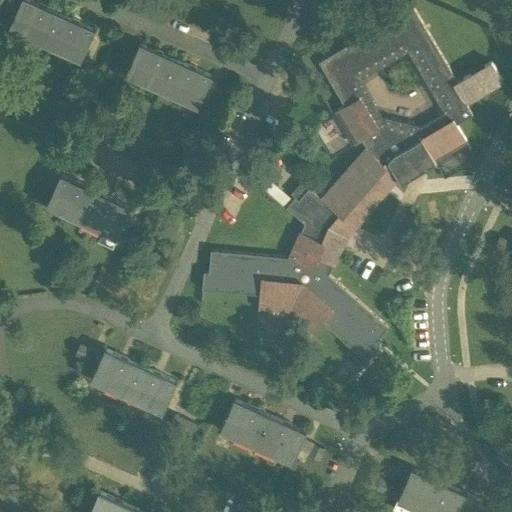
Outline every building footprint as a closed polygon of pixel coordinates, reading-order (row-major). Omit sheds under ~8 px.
[(21,0),(9,28),(45,44),(58,14),(28,0),(21,0)] [(491,60),(458,81),(413,5),(319,61),(345,105),(337,110),(357,142),(364,138),(366,141),(364,142),(367,147),(322,198),(309,187),(309,188),(299,199),(296,196),(287,206),(305,223),(290,257),(211,249),(209,271),(204,271),(203,288),(261,294),(260,306),(291,309),(314,330),(322,321),(366,359),(378,346),(374,343),(389,326),(329,274),(342,244),(351,229),(398,177),(401,183),(423,170),(437,161),(436,159),(467,140),(457,124),(473,114),(466,102),(503,79),(491,60)] [(58,14),(45,44),(80,60),(94,30),(58,14)] [(125,74),(161,91),(175,60),(139,44),(125,74)] [(175,60),(161,91),(198,107),(212,77),(175,60)] [(72,147),(90,155),(108,113),(90,105),(72,147)] [(46,206),(81,222),(96,191),(60,175),(46,206)] [(96,191),(81,222),(117,239),(132,208),(96,191)] [(91,378),(127,395),(141,364),(105,348),(91,378)] [(141,364),(127,395),(163,411),(177,381),(141,364)] [(220,428),(256,445),(270,414),(234,398),(220,428)] [(190,434),(195,423),(174,413),(169,424),(190,434)] [(270,414),(256,445),(292,461),(306,431),(270,414)] [(399,499),(394,509),(401,511),(409,511),(413,505),(427,511),(434,511),(447,485),(411,468),(398,499),(399,499)] [(447,485),(434,511),(477,511),(483,501),(447,485)] [(89,511),(132,511),(135,506),(99,490),(89,511)]
